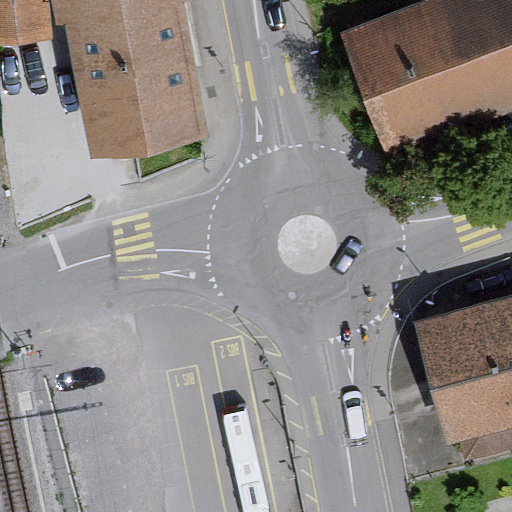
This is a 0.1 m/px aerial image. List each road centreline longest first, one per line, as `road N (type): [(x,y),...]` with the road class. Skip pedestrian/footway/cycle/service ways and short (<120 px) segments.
road 1 (tertiary): [(236,246),(136,249),(0,284)]
road 2 (secondary): [(310,310),(354,511)]
road 3 (secondary): [(253,0),(289,176)]
road 4 (tertiary): [(371,232),(511,196)]
